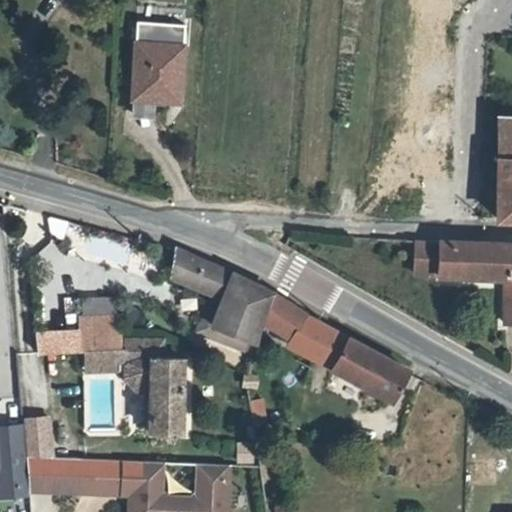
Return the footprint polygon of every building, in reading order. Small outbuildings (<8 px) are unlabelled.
[(137,46),(134,102),(182,105),(185,48),(137,46)] [(511,217),(511,112),(501,113),(498,217),(511,217)] [(421,240),(420,259),(438,260),(439,242),(421,240)] [(441,260),(441,274),(445,274),(510,276),(509,327),(511,326),(511,243),(439,242),(438,260),(441,260)] [(263,317),(271,293),(184,250),(173,274),(213,293),(196,330),(243,352),(248,339),(255,341),(263,317)] [(438,274),(438,260),(420,259),(419,273),(438,274)] [(271,293),(263,317),(307,344),(305,351),(391,401),(407,372),(407,371),(330,329),(304,313),(271,293)] [(83,350),(120,349),(119,316),(79,317),(79,331),(80,350),(83,350)] [(80,350),(79,331),(37,333),(38,352),(80,350)] [(152,356),(163,357),(163,340),(126,339),(126,349),(125,368),(125,376),(138,389),(150,389),(152,356)] [(120,349),(83,350),(84,370),(116,369),(116,368),(125,368),(126,349),(120,349)] [(150,389),(149,430),(182,431),(184,358),(163,357),(152,356),(150,389)] [(248,423),(263,420),(258,396),(244,397),(248,423)] [(25,456),(52,457),(48,417),(23,419),(25,456)] [(0,494),(28,492),(22,424),(0,425),(0,494)] [(131,490),(130,496),(125,501),(124,511),(221,511),(224,466),(192,464),(190,491),(186,496),(163,495),(160,491),(161,462),(74,458),(72,491),(118,493),(118,489),(131,490)] [(232,495),(231,511),(250,511),(251,495),(232,495)]
